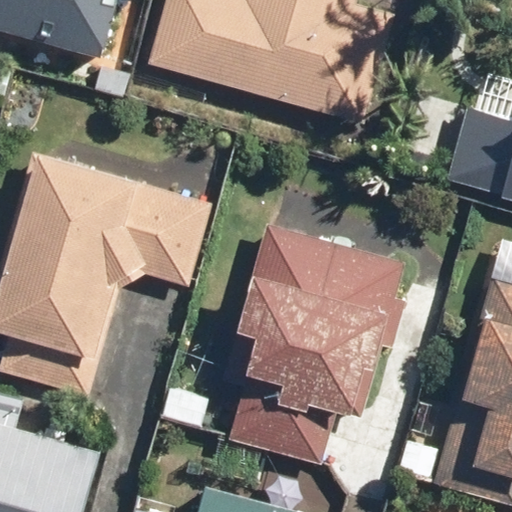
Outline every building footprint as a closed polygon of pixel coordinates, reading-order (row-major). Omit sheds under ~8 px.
[(0,0),(0,19),(108,52),(123,0),(0,0)] [(162,0),(145,56),(366,121),(392,34),(386,32),(392,11),(355,0),(162,0)] [(511,111),(474,101),(453,175),(511,192),(511,111)] [(148,175),(45,144),(43,149),(37,147),(0,267),(0,284),(6,287),(0,306),(0,322),(15,327),(3,366),(94,394),(123,289),(154,273),(191,285),(218,200),(147,178),(148,175)] [(412,258),(272,219),(228,378),(248,384),(233,435),(327,461),(341,411),(361,417),(376,363),(383,365),(397,316),(406,319),(413,295),(403,292),(412,258)] [(511,236),(508,235),(439,483),(511,503),(511,236)] [(87,511),(106,448),(19,424),(27,394),(0,386),(0,511),(87,511)] [(315,511),(203,481),(194,511),(161,511),(139,506),(137,511),(315,511)]
